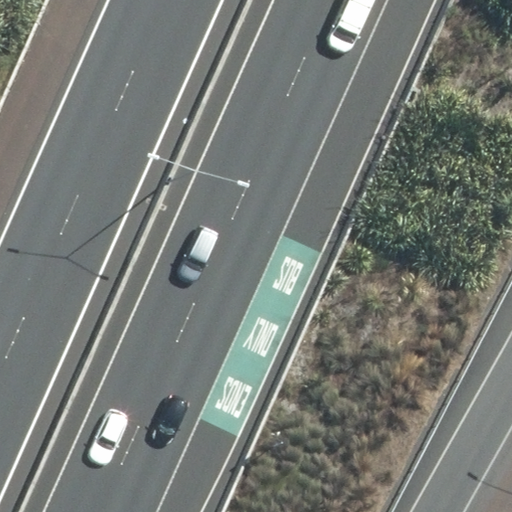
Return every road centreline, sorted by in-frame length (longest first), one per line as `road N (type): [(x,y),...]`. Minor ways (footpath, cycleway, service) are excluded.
road 1 (motorway): [(311,0),(76,511)]
road 2 (motorway): [(0,301),(136,0)]
road 3 (motorway): [(511,364),(429,511)]
